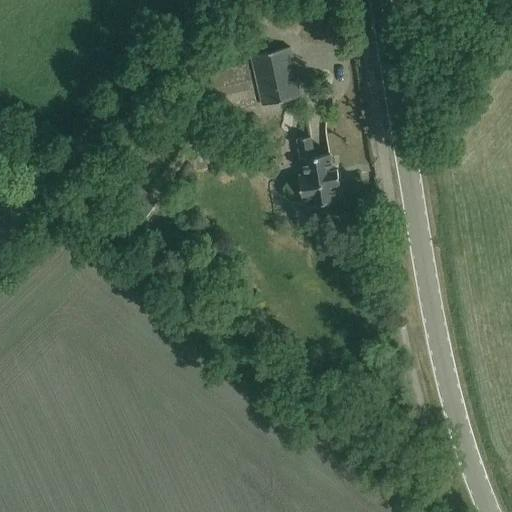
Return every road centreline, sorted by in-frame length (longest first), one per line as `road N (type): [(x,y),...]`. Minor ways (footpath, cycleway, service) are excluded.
road 1 (secondary): [(491,511),(443,357),(380,0)]
road 2 (unclassified): [(0,229),(219,0)]
